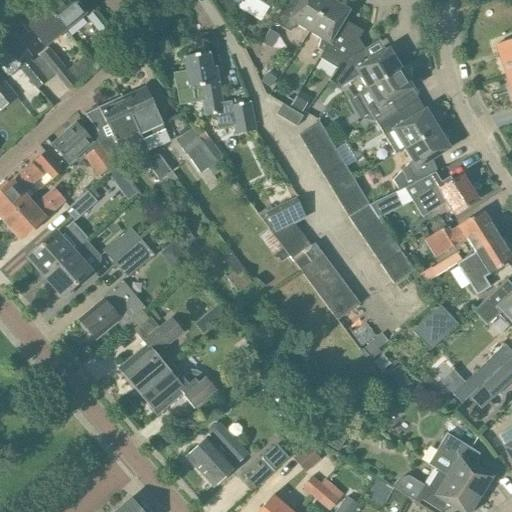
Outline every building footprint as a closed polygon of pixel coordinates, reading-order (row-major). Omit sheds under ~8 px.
[(73,0),(47,0),(43,3),(65,30),(75,42),(104,19),(88,0),(74,0),(73,0)] [(210,0),(211,0),(224,21),(242,3),(243,0),(262,0),(270,4),(276,2),(277,0),(210,0)] [(308,33),(328,0),(300,0),(296,9),(285,3),(273,24),(289,33),(297,26),(308,33)] [(329,0),(328,0),(308,33),(320,40),(317,50),(322,53),(323,53),(347,23),(343,21),(349,12),(329,0)] [(65,30),(43,3),(24,20),(45,46),(65,30)] [(323,53),(322,53),(319,59),(337,70),(342,63),(361,52),(362,52),(359,47),(356,45),(363,33),(347,23),(323,53)] [(8,32),(0,38),(0,64),(9,76),(20,67),(39,90),(49,81),(55,76),(39,56),(32,61),(8,32)] [(507,78),(511,76),(511,40),(496,46),(507,78)] [(66,70),(48,48),(39,56),(55,76),(66,90),(76,81),(95,66),(85,54),(66,70)] [(205,54),(201,48),(189,50),(187,57),(186,57),(189,72),(173,74),(176,95),(202,91),(207,115),(217,114),(219,128),(233,126),(235,135),(256,131),(254,123),(249,102),(230,105),(230,103),(224,104),(218,66),(213,67),(210,53),(205,54)] [(367,90),(400,69),(388,49),(367,62),(361,52),(342,63),(337,70),(329,81),(339,88),(350,81),(360,78),(367,90)] [(367,90),(358,95),(367,109),(377,125),(398,113),(391,102),(412,89),(400,69),(367,90)] [(0,82),(0,110),(17,96),(4,79),(0,82)] [(142,141),(165,130),(147,88),(123,99),(142,141)] [(98,144),(100,146),(109,159),(119,151),(132,145),(159,182),(166,177),(172,184),(178,180),(158,154),(151,158),(142,141),(123,99),(101,108),(85,115),(97,132),(92,135),(98,144)] [(303,118),(282,105),(276,116),(297,128),(303,118)] [(398,113),(377,125),(387,142),(395,156),(404,150),(437,130),(425,110),(404,123),(398,113)] [(298,137),(304,148),(325,135),(319,124),(298,137)] [(75,125),(51,146),(57,152),(58,153),(67,164),(84,149),(87,152),(98,144),(92,135),(87,139),(87,138),(75,125)] [(223,170),(193,129),(176,141),(200,175),(208,170),(213,177),(223,170)] [(449,150),(437,130),(404,150),(411,162),(404,170),(393,181),(399,192),(404,189),(413,185),(435,174),(428,163),(449,150)] [(311,158),(332,145),(325,135),(304,148),(311,158)] [(317,168),(338,155),(332,145),(311,158),(317,168)] [(115,166),(109,159),(100,146),(84,158),(98,177),(115,166)] [(62,172),(51,159),(46,153),(36,162),(52,181),(62,172)] [(317,168),(323,178),(344,165),(338,155),(317,168)] [(0,218),(4,223),(28,201),(22,194),(42,176),(32,165),(0,193),(0,218)] [(329,188),(350,175),(344,165),(323,178),(329,188)] [(116,167),(106,175),(119,190),(128,183),(116,167)] [(440,183),(435,174),(413,185),(404,189),(422,218),(447,202),(455,216),(477,202),(462,177),(453,183),(449,177),(440,183)] [(335,198),(356,186),(350,175),(329,188),(335,198)] [(342,208),(362,196),(356,186),(335,198),(342,208)] [(35,209),(28,201),(4,223),(20,241),(64,202),(55,192),(35,209)] [(96,203),(87,192),(66,210),(76,221),(96,203)] [(369,206),(362,196),(342,208),(348,219),(369,206)] [(296,200),(260,218),(269,231),(272,235),(294,224),(305,219),(296,200)] [(380,222),(375,216),(369,206),(348,219),(360,236),(380,222)] [(474,253),(475,254),(500,238),(483,212),(451,233),(448,228),(425,243),(436,260),(466,240),(474,253)] [(387,232),(380,222),(360,236),(367,246),(387,232)] [(55,233),(28,258),(45,277),(73,252),(85,241),(86,240),(71,224),(69,226),(67,227),(65,228),(61,229),(58,230),(55,233)] [(194,240),(182,224),(169,235),(180,250),(194,240)] [(311,247),(294,224),(272,235),(289,258),(292,262),(292,261),(311,247)] [(289,258),(272,235),(269,231),(259,238),(276,261),(279,258),(282,263),(289,258)] [(394,243),(387,232),(367,246),(374,256),(394,243)] [(104,252),(113,263),(113,262),(134,244),(125,234),(104,252)] [(474,253),(456,264),(476,296),(490,287),(484,278),(489,275),(511,260),(511,258),(511,259),(500,239),(501,239),(500,238),(499,239),(475,254),(474,253)] [(140,239),(134,244),(113,262),(113,263),(126,278),(154,255),(140,239)] [(381,267),(401,253),(394,243),(374,256),(381,267)] [(300,255),(292,261),(300,271),(322,255),(314,244),(311,247),(300,255)] [(73,252),(45,277),(63,296),(90,272),(73,252)] [(413,271),(401,253),(381,267),(393,285),(413,271)] [(245,271),(233,254),(225,260),(234,272),(227,278),(238,293),(251,283),(243,272),(245,271)] [(307,282),(330,265),(322,255),(300,271),(307,282)] [(424,283),(452,266),(447,258),(419,275),(424,283)] [(337,275),(330,265),(307,282),(315,291),(337,275)] [(344,285),(337,275),(315,291),(322,301),(344,285)] [(511,284),(508,280),(474,310),(487,325),(499,315),(511,329),(511,284)] [(108,296),(79,321),(81,324),(80,326),(85,332),(87,331),(96,341),(116,323),(122,330),(146,310),(134,296),(131,299),(120,285),(123,283),(122,282),(113,289),(107,295),(108,296)] [(352,295),(344,285),(322,301),(329,311),(352,295)] [(359,305),(352,295),(329,311),(337,321),(359,305)] [(458,325),(440,306),(413,332),(430,350),(458,325)] [(171,364),(173,362),(162,349),(183,332),(171,318),(159,328),(150,318),(134,332),(146,346),(119,368),(138,391),(171,364)] [(511,351),(505,344),(483,364),(493,375),(511,356),(511,351)] [(485,382),(481,387),(493,400),(511,381),(511,356),(493,375),(485,382)] [(171,364),(138,391),(157,414),(180,395),(193,410),(217,392),(201,374),(196,371),(191,370),(185,371),(180,374),(171,364)] [(410,384),(400,367),(385,376),(396,393),(410,384)] [(485,382),(475,371),(463,382),(451,393),(462,405),(481,387),(485,382)] [(220,425),(215,423),(211,425),(209,430),(210,434),(212,436),(209,439),(208,438),(187,458),(214,487),(248,455),(222,427),(220,425)] [(333,423),(317,438),(327,446),(340,428),(333,423)] [(428,465),(438,472),(480,498),(492,479),(471,465),(478,454),(447,435),(436,453),(428,465)] [(511,442),(503,448),(511,462),(511,442)] [(263,466),(247,480),(255,490),(288,460),(275,445),(261,458),(263,460),(266,463),(263,466)] [(322,460),(308,445),(292,459),(306,474),(322,460)] [(471,511),(480,498),(438,472),(428,489),(408,477),(404,478),(401,480),(398,482),(395,485),(392,489),(414,502),(417,498),(438,511),(441,511),(446,505),(457,511),(471,511)] [(302,489),(311,496),(321,485),(312,477),(302,489)] [(321,485),(311,496),(320,504),(330,492),(321,485)] [(259,511),(291,511),(273,496),(259,511)] [(352,511),(358,503),(347,496),(336,511),(352,511)] [(140,511),(129,499),(114,511),(140,511)]
